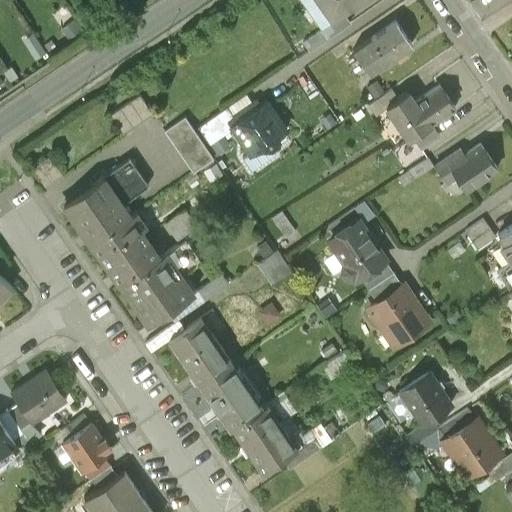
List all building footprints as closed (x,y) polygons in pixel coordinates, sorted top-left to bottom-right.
[(361,0),(303,0),(322,27),(343,13),(361,0)] [(311,50),(350,23),(343,13),(322,27),(304,40),(311,50)] [(414,47),(397,21),(356,49),(373,74),(414,47)] [(440,85),(418,100),(435,124),(457,109),(440,85)] [(379,115),(389,108),(401,100),(394,89),(372,104),(379,115)] [(389,108),(411,141),(415,139),(435,124),(418,100),(412,92),(401,100),(389,108)] [(154,114),(142,97),(114,116),(126,133),(154,114)] [(277,137),(288,130),(267,97),(235,117),(228,121),(234,130),(249,154),(264,145),(275,147),(277,137)] [(228,121),(235,117),(229,108),(198,129),(209,147),(234,130),(228,121)] [(184,117),(165,130),(195,175),(214,162),(207,151),(194,132),(184,117)] [(441,134),(435,124),(415,139),(421,148),(441,134)] [(207,151),(214,162),(232,151),(225,139),(207,151)] [(497,169),(483,148),(466,160),(461,152),(442,164),(436,168),(449,186),(460,178),(467,189),(497,169)] [(410,170),(417,181),(436,168),(442,164),(435,154),(410,170)] [(52,156),(33,169),(46,188),(65,175),(52,156)] [(128,160),(61,208),(91,250),(138,217),(127,201),(147,187),(128,160)] [(403,190),(417,181),(410,170),(396,179),(403,190)] [(165,223),(178,242),(181,239),(197,228),(184,209),(165,223)] [(284,212),(273,220),(285,238),(297,230),(284,212)] [(142,214),(138,217),(91,250),(116,286),(163,252),(146,229),(150,226),(142,214)] [(363,282),(389,265),(359,220),(333,238),(352,266),(348,269),(347,274),(350,278),(355,278),(359,276),(363,282)] [(479,249),(496,236),(484,221),(467,233),(479,249)] [(511,262),(504,268),(511,280),(511,225),(500,234),(505,241),(501,244),(511,260),(511,262)] [(178,242),(163,252),(116,286),(144,324),(166,309),(195,288),(182,271),(197,260),(181,239),(178,242)] [(275,254),(257,267),(270,284),(288,271),(275,254)] [(369,291),(395,274),(389,265),(363,282),(369,291)] [(216,273),(195,288),(203,299),(224,284),(216,273)] [(376,301),(402,284),(395,274),(369,291),(376,301)] [(0,277),(0,301),(12,289),(0,277)] [(376,301),(365,308),(389,344),(426,320),(402,284),(376,301)] [(195,288),(166,309),(175,320),(203,299),(195,288)] [(205,320),(171,345),(203,389),(237,364),(205,320)] [(237,364),(203,389),(232,430),(267,404),(237,364)] [(19,402),(35,427),(70,403),(49,371),(13,394),(19,402)] [(444,413),(457,404),(435,372),(410,388),(432,421),(444,413)] [(290,406),(281,395),(267,404),(289,434),(298,427),(285,410),(290,406)] [(35,427),(19,402),(9,409),(25,433),(35,427)] [(267,404),(232,430),(260,469),(282,453),(295,443),(289,434),(267,404)] [(25,433),(9,409),(0,415),(0,419),(14,440),(25,433)] [(449,420),(444,413),(432,421),(428,424),(433,431),(449,420)] [(441,440),(466,476),(501,451),(476,416),(441,440)] [(331,417),(313,430),(323,443),(341,430),(331,417)] [(0,457),(17,446),(14,440),(0,419),(0,457)] [(84,475),(88,472),(108,459),(115,454),(93,420),(61,442),(84,475)] [(295,443),(282,453),(291,466),(323,443),(313,430),(295,443)] [(511,452),(492,466),(500,477),(510,469),(511,467),(511,452)] [(88,472),(93,480),(113,467),(108,459),(88,472)] [(113,467),(93,480),(99,489),(119,475),(113,467)] [(85,499),(94,511),(153,511),(125,471),(119,475),(99,489),(85,499)] [(511,483),(503,490),(511,502),(511,483)]
